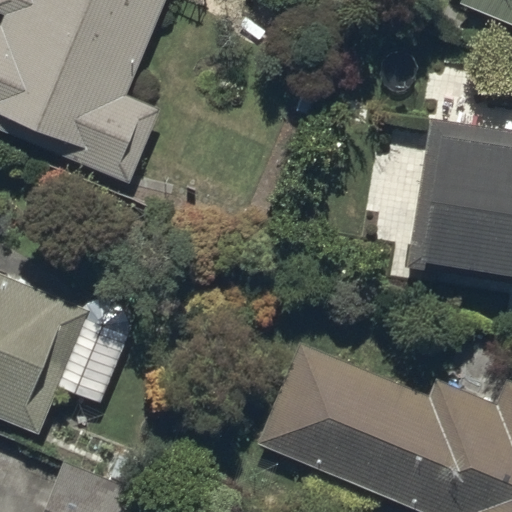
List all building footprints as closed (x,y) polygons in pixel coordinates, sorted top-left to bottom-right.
[(0,128),(131,182),(162,108),(128,94),(167,0),(0,0),(0,11),(6,14),(2,24),(0,22),(0,128)] [(511,0),(461,0),(460,3),(511,24),(511,0)] [(511,130),(431,118),(408,266),(511,282),(511,130)] [(0,417),(40,434),(92,309),(0,272),(0,417)] [(511,511),(511,380),(509,379),(498,405),(437,380),(430,396),(301,342),(259,444),(423,511),(511,511)] [(45,511),(143,511),(150,497),(66,462),(45,511)]
